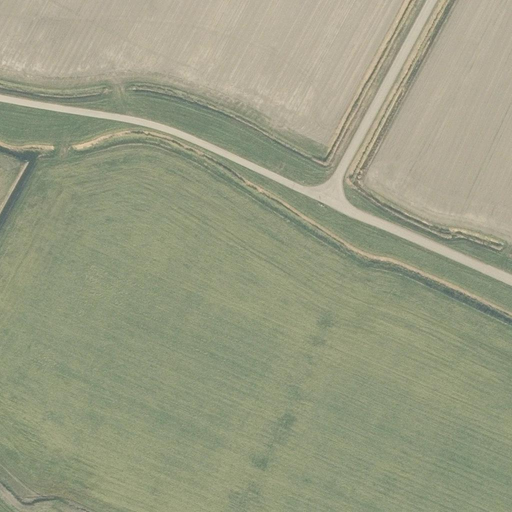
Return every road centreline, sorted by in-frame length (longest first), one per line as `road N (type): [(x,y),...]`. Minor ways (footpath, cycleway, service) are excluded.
road 1 (unclassified): [(327,201),(172,131),(0,98)]
road 2 (tertiary): [(327,201),(432,0)]
road 3 (tertiary): [(511,280),(327,201)]
